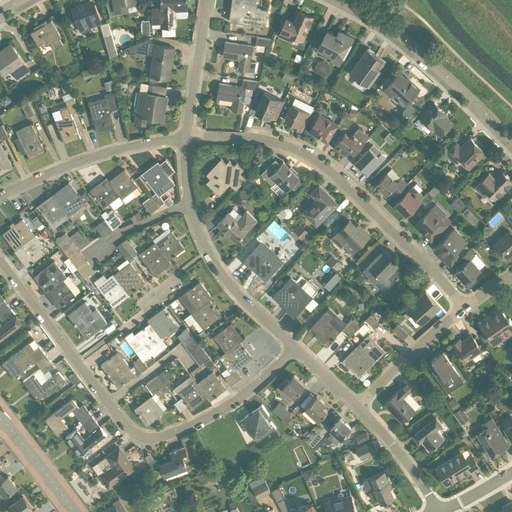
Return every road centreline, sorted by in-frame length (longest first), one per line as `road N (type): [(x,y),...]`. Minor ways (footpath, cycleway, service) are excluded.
road 1 (residential): [(463,308),(309,158),(233,139),(186,142)]
road 2 (tertiary): [(511,145),(408,44),(330,0)]
road 3 (residential): [(105,407),(129,435),(152,439),(210,414),(286,349)]
road 4 (residential): [(0,198),(129,149),(186,142)]
road 5 (residential): [(286,349),(207,263),(187,205)]
road 6 (residential): [(0,265),(105,407)]
road 7 (residential): [(359,409),(463,308)]
road 8 (residential): [(186,142),(209,0)]
road 9 (residential): [(437,511),(359,409)]
